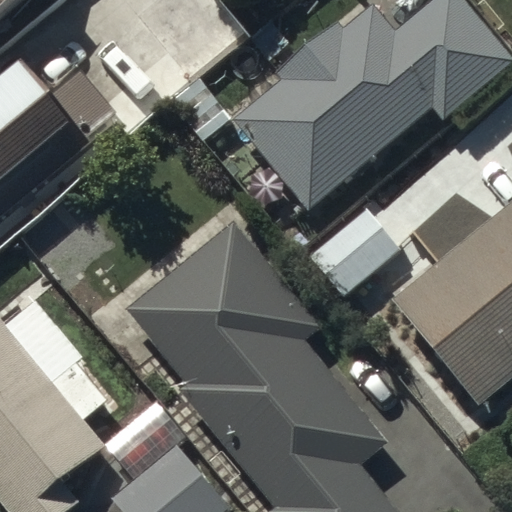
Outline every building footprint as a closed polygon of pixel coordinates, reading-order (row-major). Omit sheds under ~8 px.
[(226,0),(138,0),(131,7),(187,72),(245,21),(226,0)] [(281,77),(234,116),(308,206),(431,104),(443,119),(511,62),(511,52),(468,0),(430,0),(396,28),(372,0),(343,24),(338,17),(275,70),(281,77)] [(51,91),(18,52),(0,67),(0,213),(91,136),(89,134),(117,110),(80,66),(51,91)] [(376,197),(309,252),(344,295),(411,240),(376,197)] [(511,199),(394,296),(480,402),(511,376),(511,199)] [(233,219),(130,307),(190,379),(177,390),(275,506),(267,511),(403,511),(360,461),(388,438),(303,338),(321,322),(233,219)] [(54,378),(0,311),(0,498),(11,511),(60,511),(79,497),(60,475),(104,439),(84,415),(108,396),(77,358),(54,378)] [(224,511),(231,507),(179,442),(114,493),(129,511),(224,511)]
